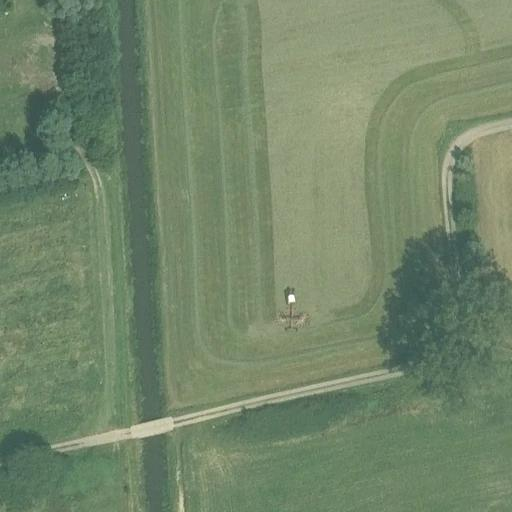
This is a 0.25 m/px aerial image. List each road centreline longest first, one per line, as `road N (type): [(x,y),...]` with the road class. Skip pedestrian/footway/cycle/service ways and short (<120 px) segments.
road 1 (track): [(511,123),(465,134),(444,167),(455,303),(452,329),(427,359),(127,433)]
road 2 (track): [(127,433),(0,462)]
